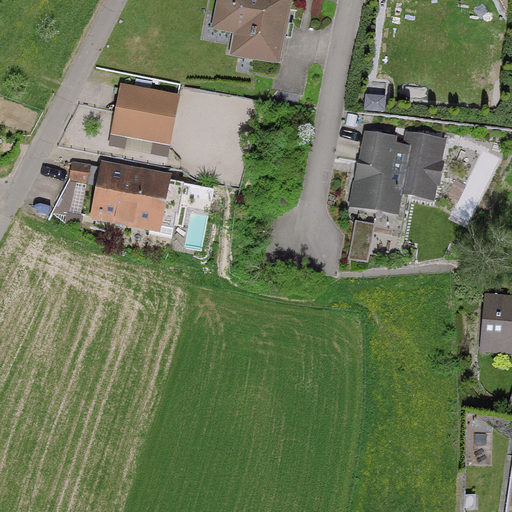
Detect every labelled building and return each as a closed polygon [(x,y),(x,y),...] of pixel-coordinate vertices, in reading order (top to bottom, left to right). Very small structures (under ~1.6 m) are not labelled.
[(218,0),(213,28),(233,32),(229,53),(274,63),(286,3),(271,0),(218,0)] [(165,146),(175,100),(120,88),(111,134),(165,146)] [(391,141),(364,136),(359,165),(361,166),(359,176),(357,176),(351,205),(392,214),(397,194),(429,201),(432,186),(436,187),(439,168),(433,167),(438,145),(404,138),(402,150),(390,147),(391,141)] [(85,167),(70,164),(66,180),(82,183),(85,167)] [(173,217),(157,214),(163,182),(104,170),(95,217),(148,227),(146,234),(168,239),(173,217)] [(353,262),(373,266),(381,226),(361,222),(353,262)] [(511,301),(484,299),(480,345),(499,346),(498,353),(511,354),(511,301)]
